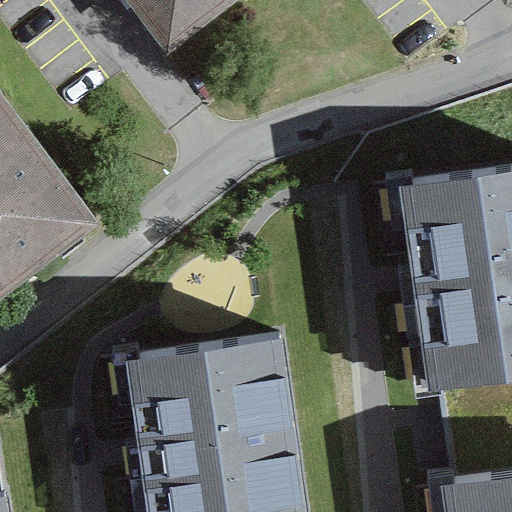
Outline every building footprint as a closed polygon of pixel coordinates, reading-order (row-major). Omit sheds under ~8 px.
[(153,0),(173,26),(186,44),(245,0),(153,0)] [(0,295),(98,219),(0,92),(0,295)] [(511,168),(394,184),(421,386),(511,374),(511,168)] [(311,511),(287,329),(127,350),(148,511),(311,511)] [(16,511),(13,485),(0,486),(0,511),(16,511)] [(511,511),(511,488),(437,499),(438,511),(511,511)]
